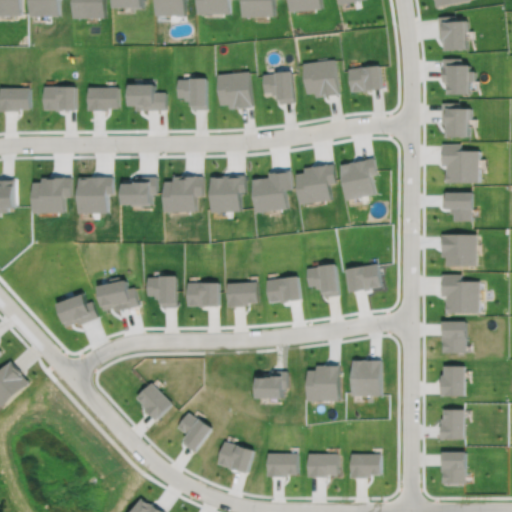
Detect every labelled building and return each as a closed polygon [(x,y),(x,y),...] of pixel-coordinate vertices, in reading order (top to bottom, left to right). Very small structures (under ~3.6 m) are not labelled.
[(0,0),(0,14),(4,14),(4,11),(14,11),(14,14),(21,14),(21,0),(0,0)] [(32,0),(32,11),(41,11),(41,14),(59,14),(59,0),(32,0)] [(76,0),(76,15),(88,16),(88,12),(98,12),(98,15),(105,15),(105,0),(76,0)] [(157,0),(158,13),(186,13),(186,0),(157,0)] [(199,0),(199,13),(230,12),(230,0),(199,0)] [(244,0),(244,15),(275,15),(275,0),(244,0)] [(290,0),(291,10),(322,7),(321,0),(290,0)] [(439,16),(440,36),(443,36),(444,49),(468,47),(467,19),(456,20),(456,15),(439,16)] [(303,62),(308,92),(315,91),(316,96),(339,92),(334,58),(326,59),(326,56),(317,57),(317,60),(303,62)] [(444,57),(444,80),(447,80),(447,92),(471,92),(471,79),(476,79),(476,70),(471,70),(471,64),(462,63),(462,57),(444,57)] [(349,67),(352,90),(363,89),(363,90),(369,89),(369,88),(383,87),(380,64),(349,67)] [(263,73),(265,91),(272,91),(272,94),(278,93),(278,102),(295,101),(292,69),(275,71),(276,72),(263,73)] [(218,73),(222,103),(229,102),(230,108),(253,105),(249,70),(218,73)] [(178,78),(179,96),(185,96),(185,99),(191,99),(191,108),(207,108),(207,77),(190,77),(190,78),(178,78)] [(130,83),(130,104),(137,104),(137,108),(166,108),(166,91),(155,91),(155,83),(130,83)] [(45,85),(45,108),(57,107),(57,109),(63,109),(63,108),(68,108),(68,109),(76,109),(76,85),(45,85)] [(90,87),(90,108),(105,108),(105,105),(119,105),(119,86),(90,87)] [(2,88),(2,108),(21,109),(21,106),(30,106),(30,88),(2,88)] [(443,102),(443,122),(446,122),(446,135),(470,135),(470,107),(460,107),(460,101),(443,102)] [(444,143),(444,163),(447,163),(447,173),(449,173),(449,180),(480,180),(480,167),(476,167),(476,157),(479,157),(479,150),(461,150),(461,143),(444,143)] [(0,210),(8,210),(8,205),(14,205),(14,178),(0,178),(0,210)] [(0,371),(0,398),(6,405),(32,381),(24,372),(24,371),(13,359),(0,371)] [(446,365),(446,374),(443,374),(443,393),(464,393),(464,365),(446,365)] [(446,408),(446,418),(443,418),(443,436),(464,437),(464,408),(446,408)] [(444,452),(444,481),(465,481),(465,452),(444,452)] [(165,511),(142,497),(133,511),(165,511)]
